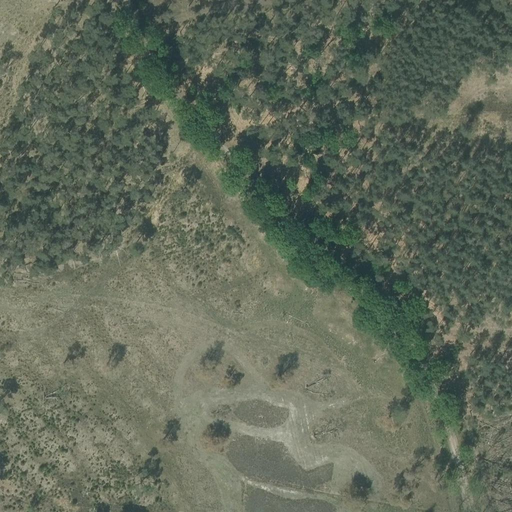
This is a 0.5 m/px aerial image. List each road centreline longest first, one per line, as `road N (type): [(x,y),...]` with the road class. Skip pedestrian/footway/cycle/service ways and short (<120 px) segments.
road 1 (track): [(128,0),(170,77),(293,238),(407,342),(427,376),(468,511)]
road 2 (track): [(288,0),(161,14),(139,25)]
road 3 (track): [(226,150),(251,138),(362,120)]
